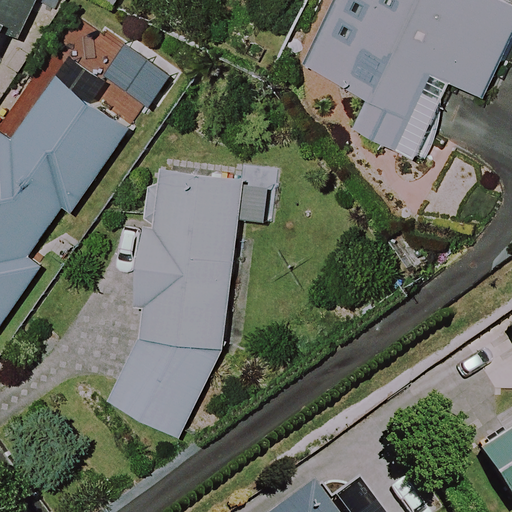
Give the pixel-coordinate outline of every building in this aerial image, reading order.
[(31,31),(45,0),(0,0),(0,69),(21,26),(31,31)] [(511,0),(335,0),(302,73),(339,90),(334,100),(362,112),(353,131),(405,155),(442,77),(492,100),(511,55),(511,0)] [(134,131),(63,81),(18,144),(0,131),(0,332),(1,333),(48,268),(33,257),(69,206),(76,211),(134,131)] [(184,442),(236,351),(252,172),(168,164),(162,224),(145,223),(136,312),(154,314),(152,326),(111,401),(184,442)] [(511,505),(511,433),(479,454),(510,507),(511,505)] [(326,511),(311,490),(280,511),(326,511)]
